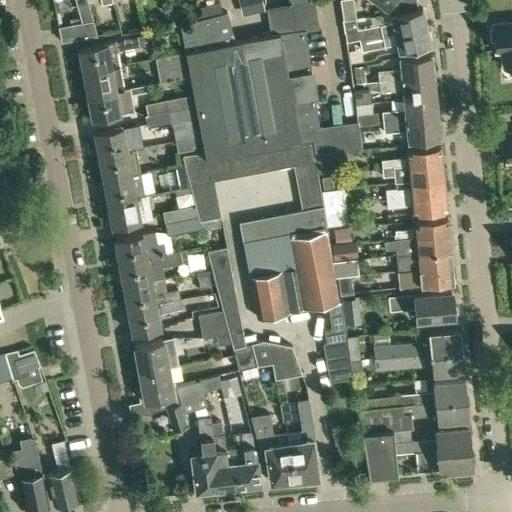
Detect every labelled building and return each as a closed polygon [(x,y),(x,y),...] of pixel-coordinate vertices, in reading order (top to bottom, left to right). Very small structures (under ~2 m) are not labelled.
[(74,0),(81,21),(69,23),(72,39),(96,35),(92,19),(86,0),(74,0)] [(306,0),(290,0),(291,4),(293,14),(295,30),(305,29),(305,31),(318,28),(314,0),(306,1),(306,0)] [(339,0),(341,9),(353,8),(351,0),(339,0)] [(421,7),(417,8),(414,0),(400,0),(401,0),(393,6),(394,8),(393,12),(389,13),(391,20),(365,26),(344,31),(346,41),(360,38),(360,39),(392,32),(392,34),(405,31),(404,27),(414,25),(415,28),(425,26),(421,7)] [(219,1),(197,7),(201,18),(222,13),(219,1)] [(291,4),(266,8),(268,19),(293,14),(291,4)] [(354,17),(353,8),(341,9),(342,19),(354,17)] [(201,18),(179,24),(197,118),(293,100),(314,95),(311,69),(288,74),(280,32),(270,34),(235,41),(227,11),(222,13),(201,18)] [(293,14),(268,19),(270,34),(280,32),(295,30),(293,14)] [(511,20),(493,23),(493,27),(489,27),(490,40),(495,40),(496,51),(501,50),(502,67),(511,65),(511,20)] [(428,43),(425,26),(415,28),(414,25),(404,27),(405,31),(392,34),(392,32),(360,39),(362,48),(395,41),(397,50),(428,43)] [(295,30),(280,32),(288,74),(311,69),(310,66),(305,31),(305,29),(295,30)] [(129,37),(105,42),(77,47),(82,71),(118,64),(116,50),(143,45),(141,35),(129,37)] [(181,52),(168,54),(171,69),(183,67),(181,52)] [(377,69),(378,80),(432,75),(430,53),(398,57),(400,67),(377,69)] [(82,71),(87,95),(115,89),(123,88),(118,64),(82,71)] [(363,64),(353,66),(354,76),(355,76),(363,75),(365,75),(363,64)] [(434,95),(432,75),(378,80),(363,82),(363,86),(363,88),(369,89),(379,90),(403,88),(404,98),(434,95)] [(123,88),(115,89),(87,95),(91,119),(119,113),(134,111),(130,93),(147,90),(146,84),(123,88)] [(363,86),(353,88),(355,103),(371,101),(369,89),(363,88),(363,86)] [(168,110),(180,108),(190,106),(188,95),(145,103),(147,114),(147,115),(168,110)] [(314,95),(293,100),(301,141),(312,139),(313,139),(321,137),(319,127),(314,95)] [(382,122),(436,116),(434,95),(404,98),(405,108),(381,111),(382,122)] [(293,100),(197,118),(204,152),(205,159),(227,155),(238,152),(250,150),(262,148),(273,146),(295,142),(301,141),(293,100)] [(192,120),(190,106),(180,108),(183,121),(192,120)] [(147,115),(147,114),(144,115),(146,126),(170,122),(168,110),(147,115)] [(377,112),(356,114),(357,121),(358,125),(378,122),(377,112)] [(438,137),(436,116),(382,122),(383,132),(406,130),(407,140),(438,137)] [(357,121),(334,124),(338,151),(361,148),(358,125),(357,121)] [(321,137),(313,139),(315,153),(338,151),(334,124),(319,127),(321,137)] [(93,131),(98,156),(125,150),(121,126),(93,131)] [(511,132),(504,133),(504,137),(500,138),(502,153),(506,152),(506,161),(511,160),(511,132)] [(196,136),(176,139),(177,151),(192,148),(197,142),(196,136)] [(295,142),(273,146),(278,168),(293,165),(315,160),(312,139),(301,141),(295,142)] [(381,167),(441,161),(439,145),(405,148),(406,156),(380,159),(381,167)] [(273,146),(262,148),(266,170),(278,168),(273,146)] [(98,156),(102,178),(140,171),(136,148),(125,150),(98,156)] [(262,148),(250,150),(255,172),(266,170),(262,148)] [(250,150),(238,152),(243,174),(255,172),(250,150)] [(338,151),(315,153),(318,172),(339,170),(338,151)] [(183,156),(182,156),(184,163),(190,185),(213,180),(231,177),(227,155),(205,159),(204,152),(183,155),(183,156)] [(238,152),(227,155),(231,177),(243,174),(238,152)] [(315,160),(293,165),(296,179),(318,175),(315,160)] [(443,176),(441,161),(381,167),(381,176),(394,175),(394,182),(409,180),(443,176)] [(180,163),(174,165),(179,188),(190,185),(184,163),(180,163)] [(102,178),(107,202),(144,194),(140,171),(102,178)] [(160,191),(169,190),(166,174),(157,176),(160,191)] [(318,175),(296,179),(299,193),(320,189),(318,175)] [(331,175),(321,176),(323,188),(333,186),(331,175)] [(444,192),(443,176),(409,180),(409,187),(385,190),(386,198),(444,192)] [(213,180),(190,185),(192,193),(193,196),(216,192),(213,180)] [(321,190),(324,205),(344,203),(342,188),(321,190)] [(320,189),(299,193),(302,209),(323,205),(320,189)] [(216,192),(193,196),(195,206),(196,208),(218,204),(216,192)] [(412,212),(446,208),(444,192),(386,198),(386,207),(411,205),(412,212)] [(112,226),(139,220),(149,218),(144,194),(107,202),(112,226)] [(346,222),(344,203),(324,205),(327,225),(346,222)] [(218,204),(196,208),(198,215),(199,220),(200,220),(220,216),(218,204)] [(193,205),(162,211),(164,222),(165,222),(198,215),(196,208),(195,206),(193,207),(193,205)] [(302,209),(286,212),(291,236),(327,229),(326,225),(323,205),(302,209)] [(286,212),(274,214),(279,239),(291,236),(286,212)] [(274,214),(262,217),(267,241),(279,239),(274,214)] [(198,215),(165,222),(168,234),(202,227),(200,220),(199,220),(198,215)] [(220,216),(200,220),(202,227),(202,230),(215,228),(222,226),(220,216)] [(448,233),(447,216),(413,220),(414,228),(393,230),(394,239),(448,233)] [(262,217),(250,219),(255,243),(267,241),(262,217)] [(250,219),(239,221),(243,245),(255,243),(250,219)] [(350,226),(334,228),(336,242),(351,240),(350,226)] [(255,243),(243,245),(256,317),(327,303),(331,329),(344,327),(340,300),(339,301),(329,244),(327,229),(291,236),(279,239),(267,241),(255,243)] [(154,230),(142,233),(114,238),(118,262),(165,253),(162,238),(156,239),(154,230)] [(396,254),(450,249),(448,233),(394,239),(385,239),(385,248),(394,247),(395,254),(396,254)] [(355,241),(331,244),(333,260),(357,256),(355,241)] [(225,321),(231,341),(232,348),(245,345),(226,246),(206,249),(222,309),(225,321)] [(398,270),(452,264),(450,249),(396,254),(398,270)] [(118,262),(123,286),(164,278),(162,266),(181,262),(179,250),(165,253),(118,262)] [(335,275),(358,272),(356,257),(333,260),(335,275)] [(399,280),(407,280),(407,285),(453,280),(452,264),(398,270),(399,280)] [(208,270),(196,272),(199,289),(211,287),(208,270)] [(339,292),(353,290),(351,273),(337,275),(339,292)] [(123,286),(128,309),(180,298),(178,289),(167,291),(164,278),(123,286)] [(389,309),(399,308),(414,306),(415,319),(452,315),(452,312),(456,310),(455,302),(451,300),(450,289),(388,295),(389,309)] [(214,292),(200,295),(203,309),(217,306),(214,292)] [(358,297),(341,299),(344,324),(361,322),(358,297)] [(160,328),(157,312),(182,307),(180,298),(128,309),(132,333),(160,328)] [(198,314),(200,326),(225,321),(222,309),(198,314)] [(225,321),(200,326),(202,337),(218,334),(220,344),(231,341),(225,321)] [(331,329),(324,330),(326,343),(346,339),(345,336),(344,327),(331,329)] [(375,357),(459,349),(457,328),(428,331),(428,332),(413,333),(414,340),(374,344),(375,357)] [(388,331),(372,333),(373,342),(389,340),(388,331)] [(326,343),(323,343),(325,355),(348,352),(346,339),(326,343)] [(134,345),(139,372),(167,366),(162,340),(134,345)] [(245,345),(232,348),(238,369),(273,360),(275,375),(301,372),(291,345),(263,341),(245,345)] [(461,369),(459,349),(375,357),(376,369),(431,364),(431,372),(461,369)] [(29,372),(41,369),(33,350),(19,355),(17,350),(2,354),(10,378),(11,381),(30,375),(29,372)] [(348,352),(325,355),(327,367),(350,364),(349,360),(348,352)] [(0,381),(10,378),(2,354),(0,354),(0,381)] [(360,359),(349,360),(350,364),(352,377),(353,383),(364,382),(362,364),(361,359),(361,358),(360,359)] [(350,364),(327,367),(329,381),(352,377),(350,364)] [(151,411),(167,406),(180,402),(174,385),(174,381),(170,381),(167,366),(139,372),(145,400),(149,400),(151,411)] [(237,376),(220,380),(224,397),(241,393),(237,376)] [(358,408),(364,407),(400,403),(464,397),(462,377),(432,380),(433,390),(412,392),(400,394),(363,398),(357,398),(358,408)] [(199,379),(174,385),(180,402),(167,406),(173,428),(186,424),(182,409),(206,403),(199,379)] [(36,392),(47,389),(44,380),(33,384),(36,392)] [(466,417),(464,397),(400,403),(401,413),(403,427),(413,426),(412,416),(435,414),(436,420),(466,417)] [(300,430),(286,432),(293,481),(305,480),(305,478),(316,476),(312,446),(314,446),(308,398),(296,399),(300,430)] [(400,403),(364,407),(358,408),(360,432),(363,448),(365,467),(366,475),(395,472),(393,452),(392,442),(390,428),(403,427),(401,413),(400,403)] [(281,483),(293,481),(286,432),(272,433),(270,412),(250,415),(255,436),(258,446),(264,445),(268,481),(281,479),(281,483)] [(190,453),(194,490),(197,489),(201,491),(207,491),(208,488),(218,487),(211,421),(210,416),(197,417),(198,424),(201,452),(190,453)] [(211,421),(218,487),(225,486),(227,488),(233,488),(236,484),(238,484),(233,445),(225,446),(222,420),(211,421)] [(356,448),(352,422),(335,425),(343,471),(359,468),(365,467),(363,448),(356,448)] [(415,450),(469,445),(467,425),(433,428),(434,438),(414,440),(392,442),(393,452),(415,450)] [(242,444),(233,445),(238,484),(241,484),(244,486),(249,486),(251,483),(258,482),(255,448),(249,430),(240,431),(242,444)] [(20,448),(13,449),(18,474),(21,476),(27,510),(48,506),(41,473),(35,437),(19,440),(20,448)] [(50,443),(56,470),(48,472),(56,504),(59,504),(61,506),(68,504),(68,502),(78,500),(63,439),(50,443)] [(471,465),(469,445),(415,450),(417,470),(471,465)]
